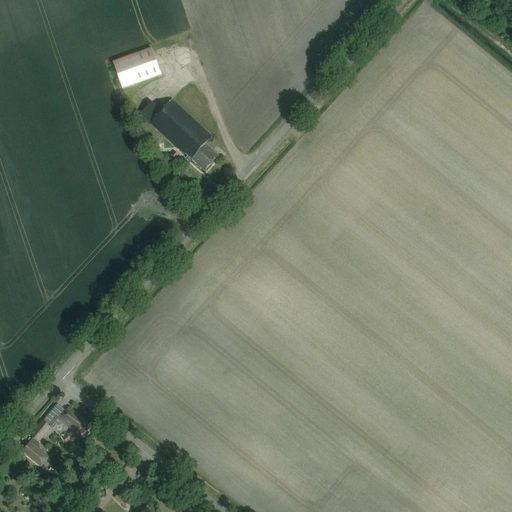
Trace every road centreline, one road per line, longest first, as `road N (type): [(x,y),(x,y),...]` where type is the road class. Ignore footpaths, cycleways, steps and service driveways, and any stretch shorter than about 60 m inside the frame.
road 1 (residential): [(58,379),(400,0)]
road 2 (unclassified): [(222,511),(58,379)]
